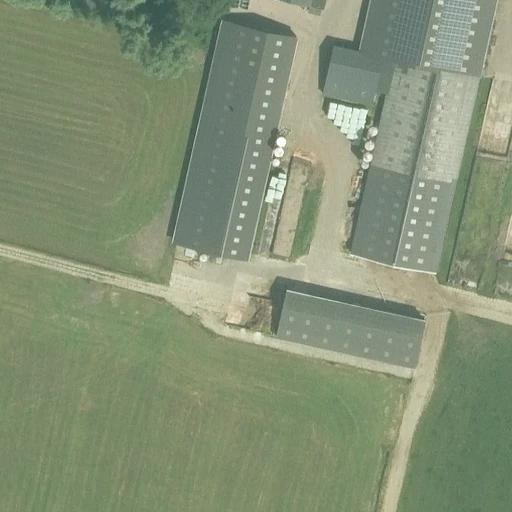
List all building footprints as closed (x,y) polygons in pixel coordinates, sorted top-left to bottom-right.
[(110,4),(91,0),(70,0),(70,6),(107,16),(110,4)] [(286,0),(324,9),(326,0),(286,0)] [(372,105),(375,90),(387,93),(364,197),(352,254),(436,272),(496,0),(371,0),(360,52),(334,46),(323,94),(372,105)] [(247,259),(297,37),(227,21),(177,244),(247,259)] [(301,237),(286,235),(284,250),(298,252),(301,237)] [(419,361),(427,320),(288,293),(280,334),(419,361)]
